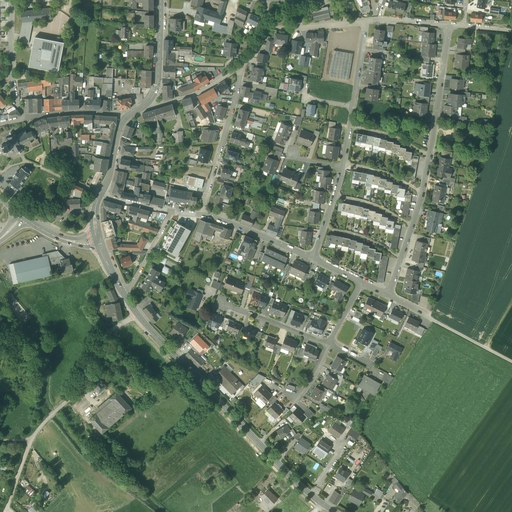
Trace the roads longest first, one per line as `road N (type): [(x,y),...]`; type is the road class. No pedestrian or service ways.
road 1 (secondary): [(136,314),(296,481),(336,511)]
road 2 (residential): [(448,25),(422,192),(389,296)]
road 3 (residential): [(201,215),(239,65)]
road 4 (unclassified): [(55,410),(81,386),(98,339),(136,314)]
road 5 (residential): [(10,0),(10,86),(26,117)]
